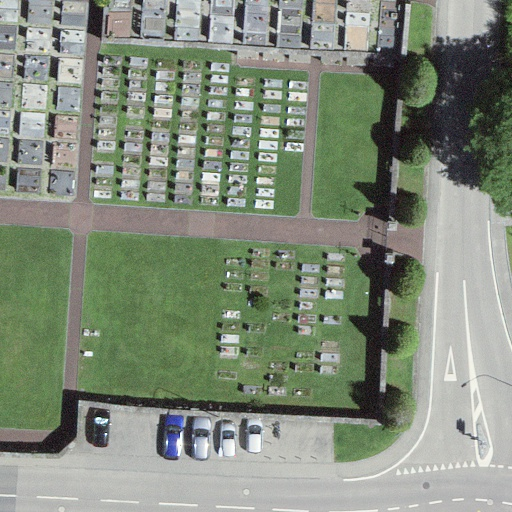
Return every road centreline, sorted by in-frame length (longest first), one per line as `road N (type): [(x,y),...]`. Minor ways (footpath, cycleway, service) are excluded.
road 1 (unclassified): [(467,0),(450,244),(480,511)]
road 2 (tertiary): [(400,511),(0,497)]
